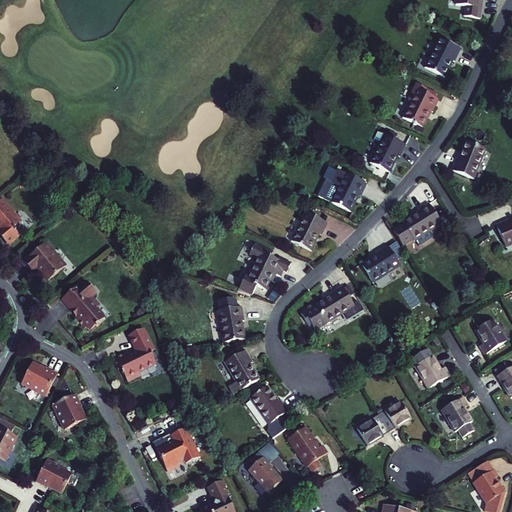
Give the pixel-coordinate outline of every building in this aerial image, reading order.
[(457,0),(457,5),(466,6),(464,17),(480,19),(482,0),(457,0)] [(426,69),(443,78),(451,61),(455,62),(461,50),(440,40),(426,69)] [(403,119),(421,127),(429,111),(432,112),(438,100),(417,90),(403,119)] [(381,142),(371,164),(373,165),(372,167),(377,169),(378,168),(389,173),(396,156),(399,158),(405,145),(378,132),(374,139),(381,142)] [(456,158),(451,171),(472,179),(484,150),(466,142),(459,159),(456,158)] [(336,195),(332,203),(350,212),(358,196),(360,197),(366,184),(354,178),(353,175),(349,176),(338,170),(332,184),(334,185),(330,193),(336,195)] [(0,200),(0,237),(9,249),(23,238),(18,232),(25,225),(3,199),(0,200)] [(403,223),(414,241),(415,240),(419,247),(433,237),(429,231),(441,224),(428,204),(417,211),(418,213),(403,223)] [(321,236),(327,224),(306,214),(293,243),(310,251),(318,234),(321,236)] [(496,225),(498,231),(505,246),(511,243),(511,221),(510,223),(508,219),(496,225)] [(41,268),(50,279),(69,265),(63,258),(67,254),(56,240),(40,252),(39,251),(27,259),(37,272),(41,268)] [(276,275),(282,263),(266,255),(261,252),(262,250),(253,246),(249,255),(258,259),(251,273),(248,272),(238,293),(252,297),(257,286),(266,290),(273,274),(276,275)] [(399,265),(387,246),(375,253),(377,256),(361,265),(372,282),(399,265)] [(103,274),(98,279),(93,273),(64,298),(70,306),(74,303),(81,311),(78,313),(85,321),(89,318),(92,322),(115,303),(109,295),(112,293),(106,285),(109,282),(103,274)] [(315,330),(354,306),(342,287),(330,294),(332,296),(316,306),(314,303),(303,310),(304,312),(307,317),(304,319),(309,327),(312,325),(315,330)] [(244,320),(241,307),(218,312),(224,344),(239,341),(244,340),(240,321),(244,320)] [(479,347),(484,355),(506,342),(493,320),(476,331),(484,344),(479,347)] [(121,351),(113,355),(122,375),(128,372),(132,382),(153,372),(149,363),(157,359),(145,332),(131,338),(138,354),(125,360),(121,351)] [(225,363),(241,391),(259,381),(250,364),(252,363),(246,351),(225,363)] [(429,389),(450,376),(445,368),(441,370),(433,357),(416,367),(429,389)] [(494,373),(497,377),(507,371),(504,366),(494,373)] [(47,374),(35,369),(27,385),(47,394),(57,371),(49,368),(47,374)] [(511,368),(497,377),(511,399),(511,398),(511,368)] [(277,402),(267,387),(250,399),(269,425),(288,412),(280,400),(277,402)] [(90,402),(87,394),(58,406),(69,431),(93,421),(87,407),(90,402)] [(462,439),(474,431),(470,424),(472,422),(464,409),(468,407),(463,398),(442,411),(455,433),(458,431),(462,439)] [(401,402),(379,416),(389,433),(411,419),(401,402)] [(389,433),(379,416),(357,429),(367,446),(389,433)] [(23,434),(0,422),(0,451),(10,457),(23,434)] [(288,440),(307,468),(309,466),(314,473),(322,467),(318,461),(328,454),(323,447),(320,448),(306,428),(288,440)] [(170,437),(172,441),(189,434),(187,429),(170,437)] [(189,434),(172,441),(182,464),(183,466),(200,458),(189,434)] [(172,441),(154,449),(165,472),(182,464),(172,441)] [(72,464),(57,457),(45,480),(61,489),(63,484),(70,487),(78,471),(70,467),(72,464)] [(268,495),(283,482),(263,459),(248,472),(253,478),(255,476),(261,482),(259,484),(268,495)] [(472,484),(493,471),(487,461),(466,474),(472,484)] [(486,505),(504,494),(495,479),(497,478),(493,471),(472,484),(486,505)] [(223,481),(208,488),(216,507),(204,511),(234,511),(229,499),(231,498),(223,481)]
